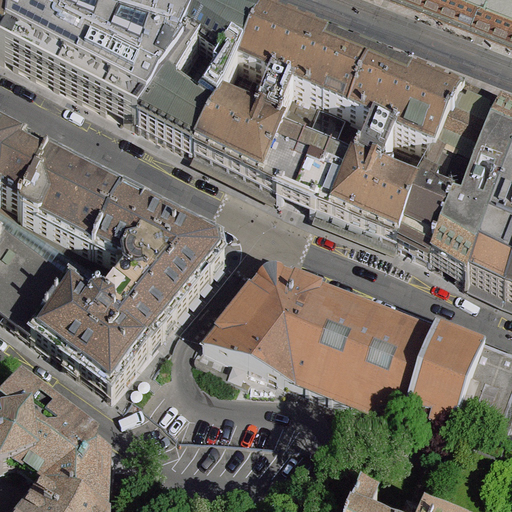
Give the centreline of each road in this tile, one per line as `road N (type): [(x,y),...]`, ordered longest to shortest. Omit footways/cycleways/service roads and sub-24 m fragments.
road 1 (residential): [(0,357),(167,479),(235,493),(305,488),(329,456),(316,422),(214,410),(193,397),(183,378),(190,342),(273,244)]
road 2 (residential): [(273,244),(0,103)]
road 3 (residential): [(511,344),(273,244)]
road 4 (residential): [(319,0),(511,75)]
